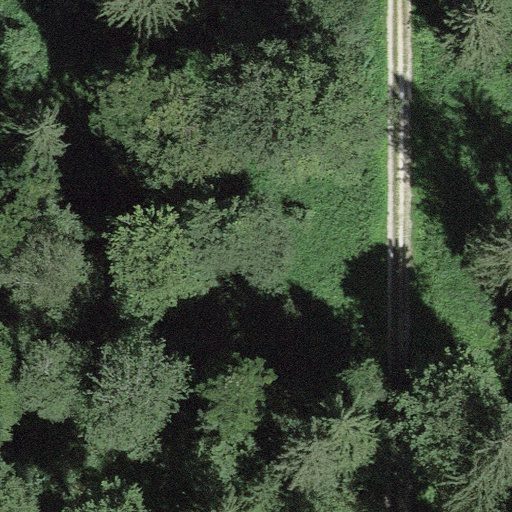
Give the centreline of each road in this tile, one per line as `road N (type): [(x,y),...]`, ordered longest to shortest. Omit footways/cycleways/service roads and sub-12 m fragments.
road 1 (track): [(392,511),(391,0)]
road 2 (track): [(0,15),(391,90)]
